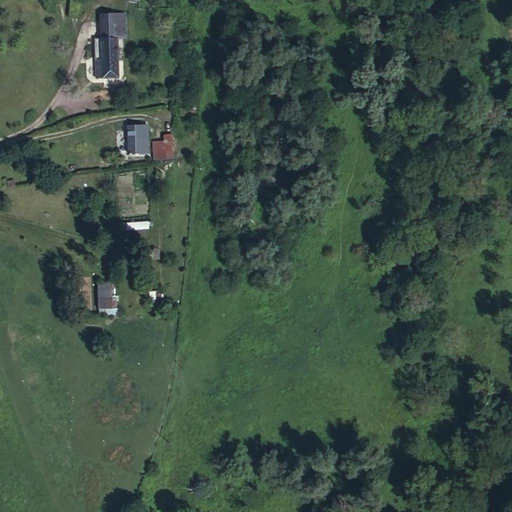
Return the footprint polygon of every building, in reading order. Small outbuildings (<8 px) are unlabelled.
[(140,0),(130,0),(130,10),(141,10),(140,0)] [(82,5),(73,3),(70,23),(79,23),(82,5)] [(131,16),(103,17),(104,43),(119,42),(133,42),(131,16)] [(120,84),(119,42),(104,43),(95,43),(97,84),(120,84)] [(89,84),(97,84),(95,43),(88,43),(89,84)] [(162,133),(163,140),(152,140),(153,159),(174,159),(173,133),(162,133)] [(130,139),(131,151),(151,150),(150,138),(130,139)] [(187,150),(179,149),(177,167),(184,168),(187,150)] [(151,150),(131,151),(130,151),(130,164),(152,163),(152,150),(151,150)] [(119,221),(119,238),(148,238),(148,222),(119,221)] [(112,297),(112,281),(97,281),(97,309),(104,309),(104,314),(117,314),(117,297),(112,297)] [(161,290),(149,290),(148,306),(161,306),(161,290)]
